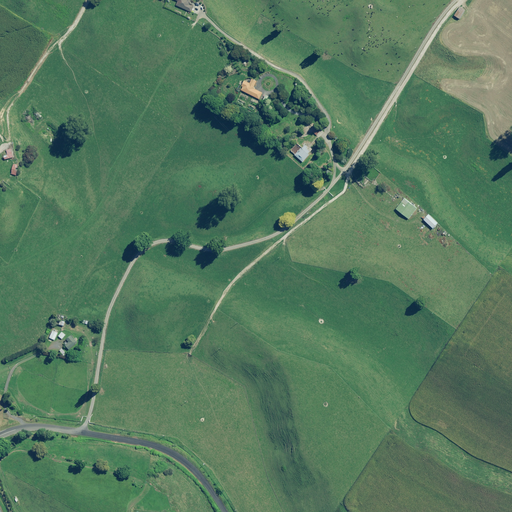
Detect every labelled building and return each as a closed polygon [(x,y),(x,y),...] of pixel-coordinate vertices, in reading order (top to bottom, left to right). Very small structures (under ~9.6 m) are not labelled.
[(175,0),(178,1),(176,5),(191,12),(194,7),(190,5),(192,0),(175,0)] [(466,10),(460,7),(454,15),(460,19),(466,10)] [(257,81),(252,79),(250,83),(245,81),(242,86),(243,86),(241,90),(259,99),(263,93),(254,88),(257,81)] [(308,147),(305,145),(302,148),(296,155),(303,162),(309,155),(308,154),(310,151),(307,148),(308,147)] [(12,149),(6,151),(7,155),(5,156),(6,159),(14,157),(12,149)] [(19,165),(13,164),(11,174),(17,175),(19,165)] [(417,208),(405,198),(396,209),(409,219),(417,208)] [(439,223),(429,214),(424,220),(434,229),(439,223)] [(59,331),(54,329),(50,338),(55,340),(59,331)] [(74,339),(71,335),(67,339),(69,342),(66,345),(70,350),(77,343),(76,341),(78,340),(76,338),(74,339)]
